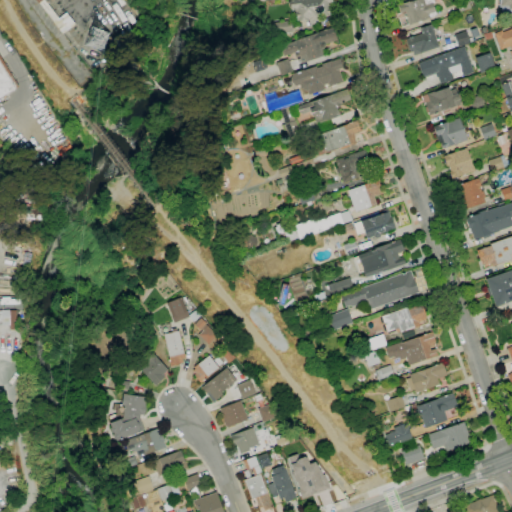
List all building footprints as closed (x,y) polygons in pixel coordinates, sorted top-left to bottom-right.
[(63,34),(35,0),(44,0),(59,18),(66,13),(75,24),(63,34)] [(296,21),(295,11),(291,11),(290,0),(332,0),(333,4),(332,4),(333,8),(329,9),(330,16),(322,18),(321,17),(308,18),(308,20),(296,21)] [(406,26),(404,20),(407,20),(406,17),(404,18),(402,13),(399,14),(398,8),(400,8),(399,5),(414,0),(434,0),(435,2),(432,3),(436,14),(434,15),(434,16),(422,20),(422,22),(418,23),(418,22),(406,26)] [(459,12),(455,1),(458,0),(468,0),(471,8),(459,12)] [(511,11),(501,11),(501,8),(499,8),(499,0),(511,0),(511,11)] [(275,34),(273,23),(291,21),(293,32),(275,34)] [(414,55),(413,51),(410,52),(406,39),(422,34),(420,28),(431,24),(439,47),(414,55)] [(84,46),(103,51),(108,32),(90,26),(84,46)] [(302,63),(301,61),(298,63),(294,52),(284,56),(280,46),(333,27),(337,40),(325,44),(326,47),(321,49),(324,56),(302,63)] [(473,38),(469,30),(476,28),(479,36),(473,38)] [(511,59),(509,51),(511,51),(509,47),(500,50),(494,33),(502,30),(503,32),(511,28),(511,59)] [(459,47),(454,35),(466,30),(471,43),(459,47)] [(485,40),(483,34),(491,32),(493,38),(485,40)] [(440,84),(436,74),(424,78),(418,63),(464,47),(473,72),(462,76),(460,70),(451,73),(454,79),(440,84)] [(480,73),(475,58),(489,53),(495,68),(480,73)] [(0,57),(19,87),(0,98),(0,57)] [(291,79),(292,76),(291,75),(293,74),(292,72),(302,68),(303,70),(316,66),(317,68),(322,66),(321,64),(331,60),(332,61),(340,58),(343,67),(338,69),(343,82),(329,87),(328,83),(323,85),(324,90),(309,95),(307,91),(300,88),(296,89),(295,85),(293,84),(285,87),(282,79),(290,76),(291,79)] [(256,72),(253,62),(261,59),(261,60),(264,59),(267,68),(264,69),(265,70),(256,72)] [(281,76),(278,69),(276,70),(275,66),(277,65),(276,63),(287,59),(292,72),(281,76)] [(511,111),(511,112),(506,98),(506,99),(501,85),(510,81),(511,86),(511,111)] [(429,115),(428,113),(427,113),(424,107),(426,106),(425,103),(424,103),(421,96),(433,91),(434,93),(449,87),(450,91),(455,89),(457,93),(458,93),(460,100),(459,100),(461,104),(448,109),(450,112),(443,114),(441,111),(429,115)] [(316,124),(314,116),(312,117),(310,112),(302,114),(296,111),(300,105),(347,89),(351,99),(341,103),(339,108),(337,107),(337,108),(338,110),(340,116),(316,124)] [(279,109),(269,113),(264,101),(289,92),(293,104),(290,106),(279,109)] [(473,109),(469,99),(480,95),(484,104),(473,109)] [(290,106),(295,121),(296,120),(302,138),(289,143),(283,125),(285,124),(279,109),(290,106)] [(443,149),(441,143),(438,144),(435,136),(437,136),(433,127),(459,118),(467,140),(443,149)] [(318,156),(314,147),(322,144),(318,135),(357,120),(361,131),(353,134),(356,144),(340,150),(340,148),(318,156)] [(484,141),(479,128),(491,123),(496,136),(484,141)] [(451,179),(449,172),(450,171),(448,165),(447,166),(443,156),(466,148),(474,171),(451,179)] [(343,183),(339,173),(337,173),(336,170),(338,168),(335,160),(365,149),(373,172),(343,183)] [(291,165),(289,159),(309,151),(311,157),(291,165)] [(492,171),(488,161),(500,157),(503,167),(492,171)] [(296,172),(293,165),(312,158),(314,165),(296,172)] [(287,176),(281,178),(278,170),(291,165),(294,173),(291,174),(287,176)] [(291,174),(295,188),(292,189),(287,176),(291,174)] [(463,210),(460,201),(459,201),(457,196),(459,195),(456,185),(478,178),(481,187),(480,187),(481,191),(483,191),(485,197),(483,198),(485,203),(463,210)] [(355,212),(347,191),(378,179),(383,193),(374,197),(377,204),(355,212)] [(307,206),(306,203),(301,205),(298,197),(312,192),(311,189),(324,184),(328,195),(311,201),(312,204),(307,206)] [(511,198),(504,201),(500,190),(511,186),(511,198)] [(474,240),(474,238),(472,239),(470,234),(472,233),(470,229),(469,229),(469,227),(467,227),(465,222),(467,221),(466,219),(467,219),(466,217),(477,214),(477,213),(487,209),(488,210),(499,207),(511,202),(511,217),(510,218),(511,222),(511,225),(499,230),(499,231),(474,240)] [(332,228),(328,217),(339,213),(340,214),(348,210),(352,220),(332,228)] [(380,235),(379,237),(376,238),(374,237),(373,236),(369,237),(370,239),(367,240),(364,232),(358,234),(354,224),(388,212),(390,217),(391,216),(395,227),(386,231),(380,233),(380,235)] [(301,239),(296,225),(319,217),(323,231),(301,239)] [(277,234),(274,228),(276,227),(276,225),(281,223),(284,231),(277,234)] [(346,232),(343,226),(350,223),(353,230),(346,232)] [(287,242),(284,232),(295,228),(298,238),(287,242)] [(246,256),(241,253),(244,248),(239,250),(237,244),(243,242),(245,237),(250,235),(255,237),(257,242),(256,246),(250,249),(246,256)] [(492,266),(490,262),(483,265),(482,261),(481,262),(479,255),(480,254),(479,250),(491,246),(490,244),(511,236),(511,254),(510,255),(511,259),(492,266)] [(366,278),(358,255),(367,252),(367,251),(400,239),(404,251),(397,253),(399,258),(403,256),(406,264),(366,278)] [(347,255),(343,245),(354,241),(358,251),(347,255)] [(511,300),(495,307),(491,295),(489,296),(486,288),(488,287),(485,279),(511,269),(511,300)] [(349,306),(345,307),(340,295),(410,270),(413,278),(414,278),(419,292),(371,310),(368,301),(366,302),(364,301),(361,302),(360,304),(352,307),(349,306)] [(331,296),(327,285),(349,277),(353,288),(331,296)] [(174,323),(171,317),(172,317),(167,304),(181,298),(186,311),(187,311),(189,315),(197,309),(202,315),(194,322),(189,317),(174,323)] [(400,333),(400,332),(396,333),(395,329),(386,332),(381,317),(407,307),(408,309),(422,304),(426,314),(425,315),(426,319),(418,322),(419,326),(400,333)] [(333,331),(327,316),(347,309),(353,323),(333,331)] [(10,330),(10,326),(2,326),(1,310),(16,310),(16,330),(10,330)] [(208,345),(198,335),(202,331),(200,329),(199,330),(194,325),(200,318),(206,323),(205,324),(207,326),(218,336),(208,345)] [(170,366),(164,334),(173,332),(172,327),(176,326),(177,331),(179,330),(185,358),(182,359),(183,363),(180,363),(180,364),(170,366)] [(409,365),(408,362),(401,365),(398,358),(395,359),(394,357),(389,358),(385,349),(385,348),(402,342),(402,343),(432,332),(435,342),(433,343),(434,345),(429,347),(430,350),(435,348),(437,355),(409,365)] [(367,352),(363,341),(383,334),(387,344),(367,352)] [(228,364),(220,354),(227,349),(235,358),(228,364)] [(368,367),(366,363),(367,362),(366,359),(365,360),(363,355),(375,351),(380,362),(368,367)] [(155,386),(140,369),(146,363),(154,355),(168,370),(163,374),(165,377),(155,386)] [(203,380),(193,367),(209,356),(213,361),(218,357),(223,363),(218,367),(219,368),(203,380)] [(421,394),(420,391),(415,393),(414,390),(410,391),(405,379),(410,377),(409,375),(442,363),(447,375),(437,379),(439,384),(422,390),(423,393),(421,394)] [(379,383),(375,371),(380,370),(379,369),(390,365),(394,377),(379,383)] [(213,402),(205,392),(206,392),(202,387),(226,368),(236,380),(221,392),(223,395),(213,402)] [(128,390),(117,388),(119,380),(130,382),(128,390)] [(254,393),(249,380),(235,385),(240,398),(254,393)] [(254,403),(251,397),(261,392),(264,399),(254,403)] [(425,428),(422,419),(420,420),(415,406),(438,398),(452,393),(457,407),(444,411),(447,421),(425,428)] [(115,441),(109,423),(108,416),(116,414),(117,407),(113,407),(114,403),(121,404),(123,394),(147,397),(144,415),(140,415),(139,418),(144,430),(115,441)] [(389,413),(385,401),(401,396),(405,407),(389,413)] [(226,428),(223,422),(224,421),(219,408),(241,400),(248,420),(226,428)] [(263,422),(257,409),(271,404),(276,417),(263,422)] [(389,446),(385,435),(394,431),(393,427),(406,422),(412,438),(389,446)] [(446,452),(443,445),(433,449),(428,435),(464,422),(471,443),(446,452)] [(259,444),(249,448),(250,450),(240,454),(237,446),(235,447),(230,436),(253,427),(259,444)] [(138,457),(135,448),(128,451),(125,441),(159,428),(161,434),(162,433),(165,441),(163,441),(165,447),(138,457)] [(274,437),(284,433),(285,436),(291,434),(293,441),(278,447),(274,437)] [(406,465),(401,451),(419,445),(424,459),(406,465)] [(319,483),(312,486),(313,487),(307,490),(307,488),(301,490),(292,470),(297,468),(296,465),(305,462),(300,456),(302,454),(299,451),(303,447),(307,451),(308,450),(317,461),(308,467),(309,469),(313,467),(319,483)] [(159,476),(153,461),(181,451),(186,465),(159,476)] [(273,507),(260,511),(255,498),(252,499),(244,480),(247,479),(244,472),(247,470),(243,461),(255,456),(261,471),(259,472),(260,474),(273,507)] [(296,498),(285,502),(283,498),(280,499),(271,476),(273,476),(271,470),(283,465),(285,469),(286,469),(297,498),(296,498)] [(201,484),(187,490),(183,480),(197,474),(201,484)] [(130,497),(126,484),(149,476),(153,488),(142,492),(130,497)] [(271,498),(267,486),(273,483),(278,496),(271,498)] [(161,501),(157,489),(168,485),(168,488),(177,485),(180,493),(172,495),(173,497),(161,501)] [(142,492),(147,505),(135,510),(130,497),(142,492)] [(200,511),(199,509),(197,510),(193,501),(216,492),(223,511),(200,511)] [(464,511),(463,506),(493,495),(498,511),(464,511)]
